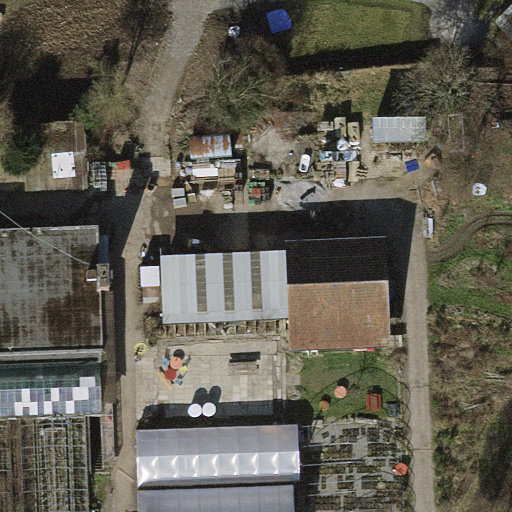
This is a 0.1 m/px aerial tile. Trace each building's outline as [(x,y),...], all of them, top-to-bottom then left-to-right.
[(0,364),(103,362),(102,292),(112,292),(111,269),(99,270),(98,233),(0,236),(0,364)] [(289,252),(294,352),(394,348),(387,246),(289,252)] [(146,330),(150,412),(277,406),(275,362),(226,364),(224,326),(146,330)] [(103,362),(0,364),(0,419),(10,420),(18,419),(88,417),(104,417),(103,362)] [(90,511),(88,417),(18,419),(20,511),(90,511)] [(13,511),(10,420),(0,419),(0,511),(13,511)] [(298,423),(137,429),(139,489),(300,482),(298,423)] [(296,511),(296,488),(140,494),(140,511),(296,511)]
